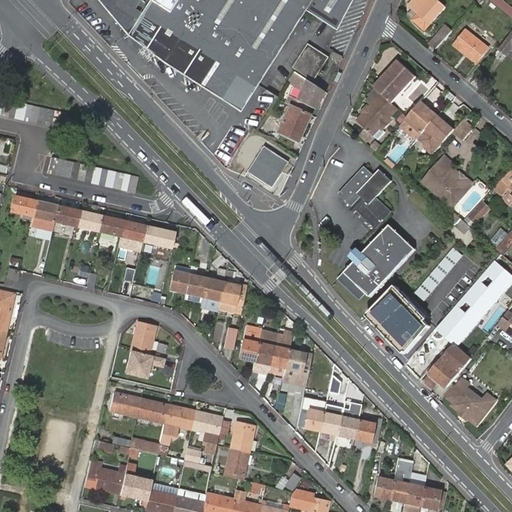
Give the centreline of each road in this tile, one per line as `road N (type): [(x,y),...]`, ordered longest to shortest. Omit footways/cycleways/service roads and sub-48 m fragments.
road 1 (secondary): [(245,259),(495,511)]
road 2 (secondary): [(270,235),(44,0)]
road 3 (secondary): [(478,458),(270,235)]
road 4 (secondary): [(376,19),(295,205),(270,235)]
road 5 (residential): [(172,181),(166,199),(149,206),(33,178),(28,131),(0,123)]
road 6 (secondary): [(17,30),(172,181)]
road 7 (residential): [(511,132),(376,19)]
road 8 (residential): [(245,399),(354,511)]
road 9 (residential): [(0,442),(30,311)]
